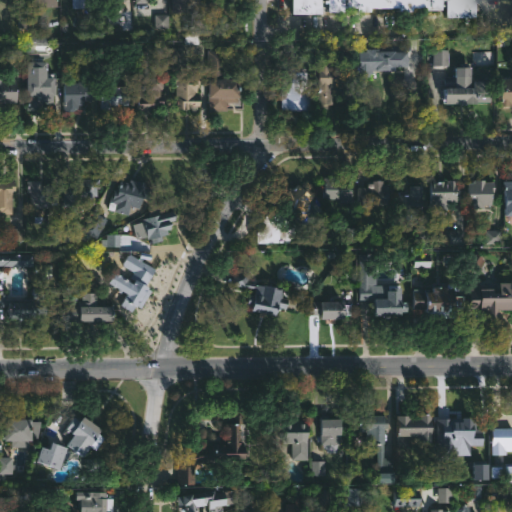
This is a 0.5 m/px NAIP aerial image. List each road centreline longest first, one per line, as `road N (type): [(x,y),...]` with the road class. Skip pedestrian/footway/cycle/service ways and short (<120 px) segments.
road 1 (residential): [(511,143),(0,148)]
road 2 (residential): [(165,367),(176,328),(247,187),(255,146),(256,0)]
road 3 (tertiary): [(511,366),(165,367)]
road 4 (tertiary): [(165,367),(0,371)]
road 5 (residential): [(146,511),(165,367)]
